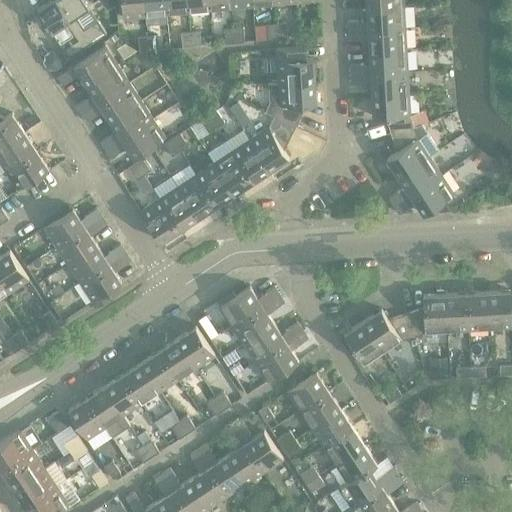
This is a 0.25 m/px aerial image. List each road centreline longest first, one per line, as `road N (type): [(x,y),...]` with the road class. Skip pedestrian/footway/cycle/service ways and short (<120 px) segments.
road 1 (unclassified): [(452,511),(337,347),(303,288),(298,247)]
road 2 (unclassified): [(298,247),(293,194),(340,162),(332,0)]
road 3 (tertiary): [(298,247),(511,240)]
road 4 (tertiary): [(177,290),(0,408)]
road 5 (tertiary): [(96,169),(0,10)]
road 6 (tertiary): [(177,290),(96,169)]
road 7 (tertiary): [(177,290),(240,252),(298,247)]
